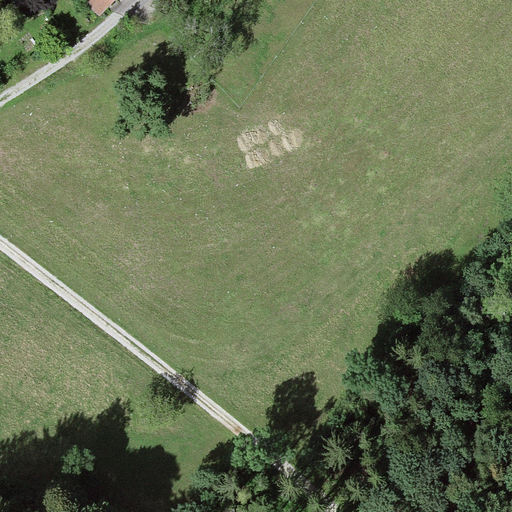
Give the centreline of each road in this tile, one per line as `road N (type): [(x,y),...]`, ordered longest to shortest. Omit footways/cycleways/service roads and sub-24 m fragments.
road 1 (track): [(333,511),(0,248)]
road 2 (track): [(0,95),(142,0)]
